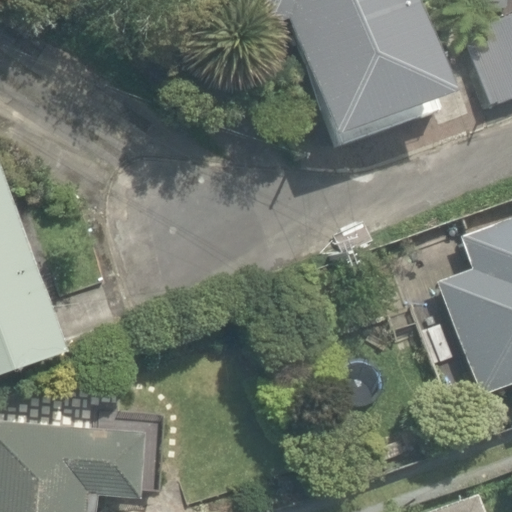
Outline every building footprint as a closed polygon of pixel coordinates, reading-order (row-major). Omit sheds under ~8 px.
[(334,134),(339,149),(440,113),(435,98),(399,0),(242,0),(253,30),(275,23),(317,140),(334,134)] [(455,34),(483,108),(511,97),(511,35),(504,15),(455,34)] [(0,374),(57,355),(0,190),(0,374)] [(511,217),(452,239),(465,275),(428,289),(467,399),(503,386),(511,410),(511,217)] [(0,511),(76,511),(78,495),(127,499),(133,435),(0,423),(0,511)] [(472,511),(467,496),(423,511),(472,511)]
